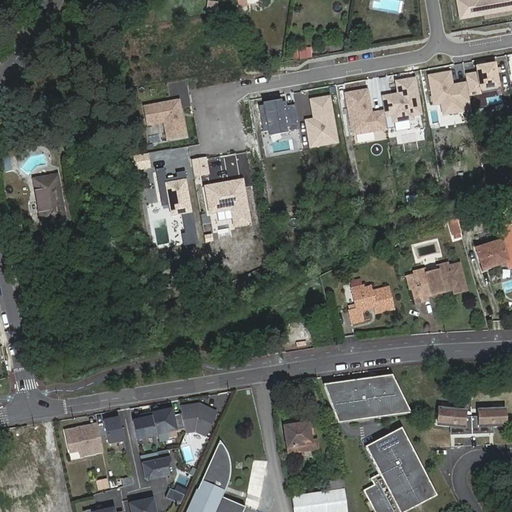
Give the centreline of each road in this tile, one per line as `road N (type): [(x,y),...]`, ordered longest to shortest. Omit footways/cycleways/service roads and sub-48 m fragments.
road 1 (tertiary): [(511,348),(411,352),(32,412)]
road 2 (residential): [(215,117),(234,91),(412,59),(437,43)]
road 3 (residential): [(0,262),(32,412)]
